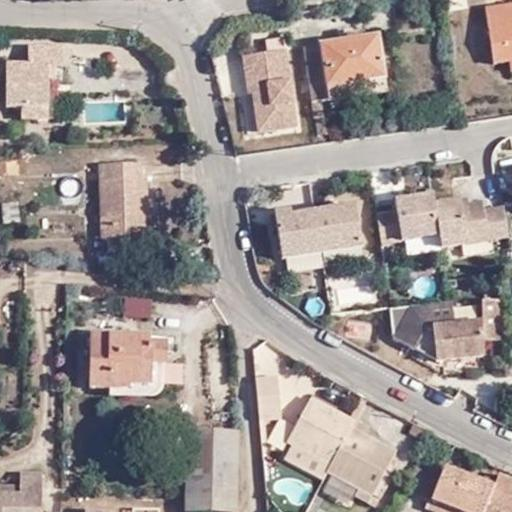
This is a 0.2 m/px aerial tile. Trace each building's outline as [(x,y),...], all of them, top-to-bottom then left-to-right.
[(511,63),(511,7),(483,11),(491,66),(511,63)] [(326,89),(382,80),(376,39),(304,49),(309,86),(326,84),(326,89)] [(21,118),(47,117),(48,80),(54,79),(53,64),(61,64),(61,43),(29,43),(28,64),(6,64),(5,106),(21,106),(21,118)] [(286,52),(244,58),(250,96),(253,96),(259,134),(297,128),(286,52)] [(326,84),(309,86),(314,119),(315,119),(317,130),(326,129),(322,102),(384,93),(382,80),(326,89),(326,84)] [(87,122),(124,121),(124,100),(87,101),(87,122)] [(105,243),(126,242),(147,242),(146,185),(137,185),(137,168),(100,168),(102,243),(105,243)] [(434,206),(433,196),(395,203),(397,213),(377,217),(382,246),(440,237),(434,206)] [(434,206),(440,237),(442,249),(509,238),(504,209),(484,212),(483,203),(469,205),(460,207),(460,202),(434,206)] [(18,204),(1,206),(3,226),(20,224),(18,204)] [(362,248),(356,207),(314,213),(322,255),(362,248)] [(322,255),(314,213),(292,218),(284,218),(283,213),(275,215),(283,261),(322,255)] [(126,250),(126,242),(105,243),(105,251),(126,250)] [(11,261),(12,271),(24,271),(24,261),(11,261)] [(121,296),(121,319),(151,319),(151,297),(121,296)] [(453,325),(451,302),(389,309),(391,337),(413,351),(417,344),(432,353),(434,363),(481,357),(481,342),(481,329),(481,321),(453,325)] [(481,329),(500,328),(500,302),(481,302),(481,321),(481,329)] [(500,341),(500,328),(481,329),(481,342),(500,341)] [(164,366),(165,340),(89,338),(89,390),(128,391),(129,386),(148,386),(149,366),(164,366)] [(413,351),(434,363),(432,353),(417,344),(413,351)] [(277,378),(255,381),(259,422),(264,422),(280,420),(277,378)] [(365,401),(359,398),(347,420),(353,423),(365,401)] [(349,431),(353,423),(347,420),(310,399),(285,444),(293,448),(297,450),(328,468),(349,431)] [(353,423),(349,431),(362,437),(366,430),(353,423)] [(349,431),(328,468),(325,474),(357,492),(354,498),(366,505),(372,497),(387,468),(394,455),(349,431)] [(224,511),(227,438),(197,437),(194,511),(213,511),(224,511)] [(285,463),(289,466),(297,450),(293,448),(285,463)] [(325,474),(328,468),(297,450),(289,466),(319,483),(325,474)] [(429,503),(430,501),(440,477),(414,466),(402,492),(429,503)] [(440,477),(430,501),(456,511),(511,511),(511,480),(499,475),(494,487),(445,467),(440,477)] [(387,468),(372,497),(377,499),(393,471),(387,468)] [(0,511),(41,511),(43,478),(21,478),(20,491),(20,499),(0,498),(0,511)] [(270,484),(261,486),(262,490),(260,493),(263,495),(265,498),(274,498),(270,484)] [(0,489),(0,498),(20,499),(20,491),(0,489)] [(377,499),(372,497),(366,505),(372,508),(377,499)] [(456,511),(430,501),(429,503),(427,511),(429,511),(456,511)]
